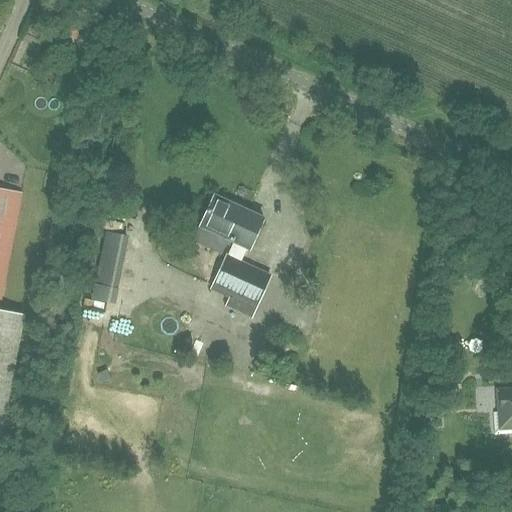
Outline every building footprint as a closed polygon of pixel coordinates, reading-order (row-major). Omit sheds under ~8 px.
[(72,19),(66,36),(79,40),(84,23),(72,19)] [(0,309),(0,300),(22,192),(0,187),(0,432),(24,314),(0,309)] [(264,218),(215,196),(209,208),(201,225),(234,240),(214,284),(256,303),(270,274),(241,261),(248,246),(249,247),(257,230),(259,230),(264,218)] [(115,304),(120,275),(127,238),(107,233),(97,285),(94,284),(91,299),(115,304)] [(495,436),(511,435),(511,392),(499,393),(500,414),(494,414),(495,436)] [(429,490),(439,481),(423,462),(413,471),(429,490)] [(420,509),(430,505),(426,496),(416,500),(420,509)]
